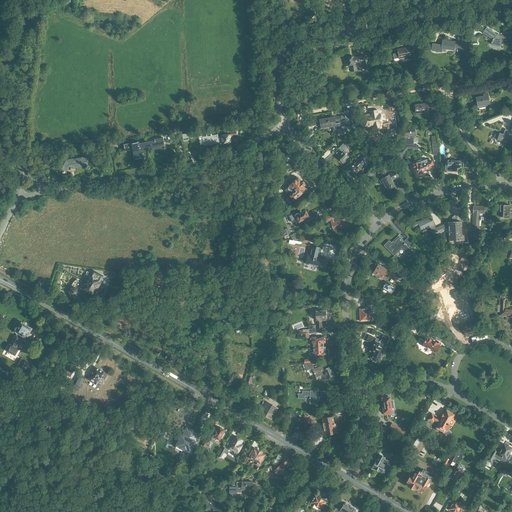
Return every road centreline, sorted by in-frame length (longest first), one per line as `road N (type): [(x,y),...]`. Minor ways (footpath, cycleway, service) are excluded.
road 1 (tertiary): [(319,465),(0,279)]
road 2 (residential): [(277,126),(276,78),(288,45),(511,3)]
road 3 (residential): [(277,126),(214,162),(48,191)]
road 4 (residential): [(22,169),(34,0)]
road 5 (residential): [(355,382),(342,280),(376,223)]
road 6 (residential): [(376,223),(284,122),(277,126)]
road 7 (residential): [(376,223),(433,194),(508,184)]
